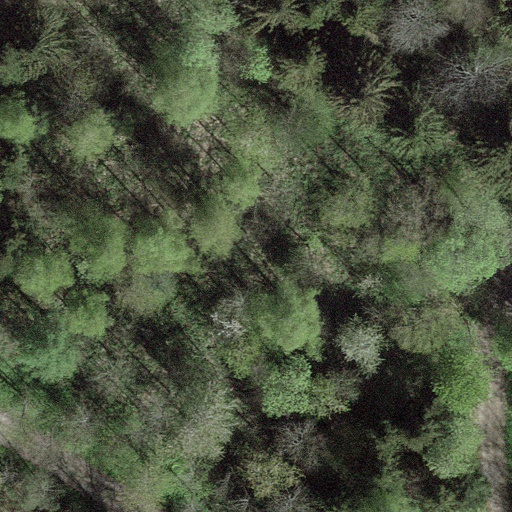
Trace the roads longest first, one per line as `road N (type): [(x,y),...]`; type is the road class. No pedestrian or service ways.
road 1 (track): [(506,511),(493,444),(491,333),(511,274)]
road 2 (track): [(0,430),(143,511)]
